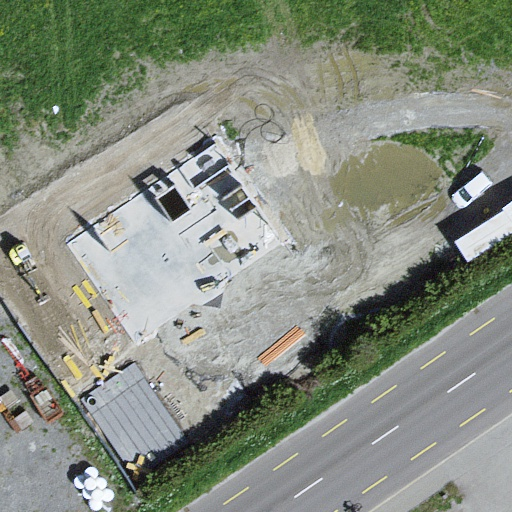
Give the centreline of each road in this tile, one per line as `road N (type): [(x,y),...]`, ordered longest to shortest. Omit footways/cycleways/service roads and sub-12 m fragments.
road 1 (primary): [(511,314),(217,511)]
road 2 (primary): [(311,511),(511,373)]
